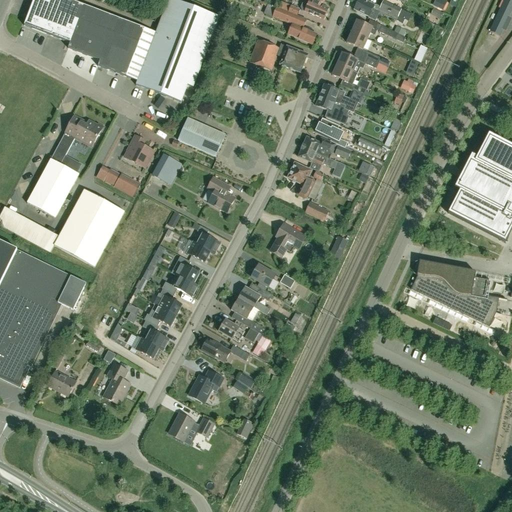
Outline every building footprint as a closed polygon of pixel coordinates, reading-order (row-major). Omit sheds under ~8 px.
[(137,82),(140,74),(155,34),(66,0),(33,0),(23,26),(69,44),(67,49),(99,61),(97,67),(126,78),(137,82)] [(140,74),(137,82),(135,86),(180,103),(186,86),(192,88),(219,18),(172,0),(167,0),(155,34),(140,74)] [(325,1),(321,0),(305,0),(304,3),(302,4),(300,8),(302,11),(323,20),(328,9),(322,6),(325,1)] [(396,21),(401,10),(383,2),(380,7),(376,5),(374,5),(362,0),(358,0),(353,10),(375,21),(378,13),(396,21)] [(498,13),(489,32),(500,37),(511,11),(511,0),(503,0),(502,3),(500,2),(497,6),(500,8),(498,13)] [(287,13),(297,17),(300,10),(291,6),(287,13)] [(312,45),(316,35),(303,29),(306,21),(297,17),(287,13),(273,7),(270,16),(292,25),(287,35),(312,45)] [(442,14),(435,10),(433,9),(431,15),(440,19),(442,14)] [(356,21),(351,32),(367,39),(370,34),(375,36),(377,31),(378,32),(403,44),(405,39),(403,37),(393,33),(370,21),(367,26),(356,21)] [(396,27),(393,33),(403,37),(405,32),(396,27)] [(367,39),(351,32),(347,43),(363,50),(367,39)] [(258,41),(249,63),(271,71),(277,56),(282,58),(280,66),(300,74),(307,55),(281,45),(280,49),(258,41)] [(362,69),(364,64),(342,54),(341,56),(338,54),(334,64),(337,65),(353,72),(357,74),(360,68),(362,69)] [(367,59),(377,64),(388,69),(390,63),(380,59),(369,54),(367,59)] [(367,59),(364,64),(365,64),(375,69),(377,64),(367,59)] [(353,72),(337,65),(334,64),(330,73),(333,74),(332,76),(342,81),(340,86),(364,97),(366,91),(352,85),(357,74),(353,72)] [(0,71),(0,130),(31,148),(56,103),(0,71)] [(412,85),(405,82),(402,90),(409,93),(412,85)] [(320,96),(346,106),(345,107),(352,109),(355,102),(347,99),(348,99),(343,97),(345,93),(339,91),(324,85),(320,96)] [(400,106),(404,97),(399,95),(395,103),(400,106)] [(345,107),(346,106),(320,96),(316,107),(331,112),(331,111),(335,112),(342,115),(347,116),(348,112),(344,110),(345,107)] [(326,121),(340,127),(342,128),(345,121),(329,115),(326,121)] [(74,118),(27,205),(55,221),(79,176),(61,166),(75,140),(92,149),(100,134),(102,135),(105,129),(98,126),(97,127),(89,123),(87,127),(81,124),(82,122),(74,118)] [(215,158),(225,136),(187,119),(178,142),(215,158)] [(390,129),(397,132),(402,123),(395,119),(390,129)] [(320,123),(315,133),(331,140),(331,142),(337,145),(345,148),(347,143),(340,140),(341,137),(336,134),(338,130),(332,127),(331,128),(320,123)] [(511,147),(488,135),(474,163),(468,160),(451,192),(457,196),(448,215),(505,244),(511,229),(511,147)] [(382,147),(361,137),(357,145),(367,150),(366,152),(375,156),(373,159),(376,161),(382,147)] [(330,160),(337,145),(331,142),(330,143),(320,138),(318,143),(306,138),(302,148),(330,160)] [(133,142),(125,158),(135,164),(136,163),(144,167),(152,152),(133,142)] [(348,160),(351,152),(338,147),(334,155),(348,160)] [(337,163),(330,160),(302,148),(298,157),(312,164),(312,163),(321,167),(322,165),(334,170),(337,163)] [(180,166),(164,157),(152,178),(165,185),(171,174),(174,176),(180,166)] [(307,178),(310,172),(295,165),(289,178),(303,185),(298,196),(304,198),(307,197),(313,183),(312,181),(307,178)] [(339,175),(346,178),(351,169),(344,165),(339,175)] [(137,187),(110,172),(110,171),(103,167),(96,178),(104,183),(105,181),(115,187),(114,188),(131,198),(137,187)] [(363,174),(369,177),(372,170),(366,167),(363,174)] [(323,175),(316,172),(313,179),(320,182),(323,175)] [(227,214),(235,199),(222,192),(225,185),(213,179),(208,189),(214,193),(208,204),(227,214)] [(85,191),(80,200),(59,238),(54,247),(94,268),(124,213),(85,191)] [(144,219),(157,225),(168,201),(155,195),(144,219)] [(328,212),(310,204),(306,213),(324,220),(328,212)] [(172,219),(177,209),(172,207),(168,217),(172,219)] [(4,208),(0,216),(0,227),(50,254),(59,238),(4,208)] [(269,252),(275,256),(282,260),(287,251),(291,253),(294,247),(299,249),(305,239),(297,234),(298,233),(283,224),(275,238),(276,239),(269,252)] [(198,233),(193,243),(210,254),(214,256),(220,245),(206,237),(209,232),(200,227),(197,233),(198,233)] [(341,255),(347,242),(338,238),(332,251),(341,255)] [(210,254),(193,243),(189,241),(183,252),(205,264),(210,254)] [(86,285),(70,277),(0,242),(0,376),(18,385),(57,304),(73,312),(86,285)] [(149,247),(142,269),(147,271),(155,249),(149,247)] [(199,275),(188,269),(191,263),(180,258),(171,274),(175,276),(193,285),(199,275)] [(475,273),(419,262),(417,276),(411,290),(489,328),(496,314),(499,299),(485,296),(488,281),(474,278),(475,273)] [(275,276),(258,266),(255,272),(254,272),(251,277),(252,277),(251,278),(267,288),(275,276)] [(193,285),(175,276),(170,286),(165,283),(162,290),(163,290),(174,296),(177,290),(192,298),(198,287),(193,285)] [(288,288),(287,290),(292,293),(297,284),(294,282),(284,276),(280,283),(288,288)] [(238,299),(253,308),(267,316),(270,310),(257,302),(260,297),(268,302),(271,296),(251,284),(248,290),(244,288),(238,299)] [(182,307),(172,301),(174,296),(163,290),(160,296),(164,298),(159,308),(176,318),(182,307)] [(97,291),(82,318),(96,326),(111,299),(97,291)] [(247,319),(253,308),(238,299),(231,311),(235,313),(232,318),(262,336),(265,330),(255,324),(255,323),(247,319)] [(176,318),(159,308),(154,305),(149,316),(147,315),(144,321),(146,322),(157,328),(160,323),(170,328),(176,318)] [(237,343),(244,332),(239,329),(239,328),(225,320),(218,332),(237,343)] [(169,341),(156,334),(159,329),(157,328),(146,322),(142,328),(146,330),(141,340),(159,350),(163,352),(169,341)] [(80,331),(83,326),(77,323),(74,327),(80,331)] [(259,343),(262,337),(250,329),(245,338),(253,343),(255,341),(259,343)] [(271,342),(262,337),(259,343),(258,344),(266,349),(271,342)] [(159,350),(141,340),(137,338),(131,348),(153,360),(159,350)] [(99,350),(95,347),(96,344),(90,340),(86,346),(97,353),(99,350)] [(229,352),(220,347),(221,346),(213,341),(212,343),(207,340),(204,346),(203,345),(201,349),(201,351),(214,358),(225,364),(231,353),(240,358),(246,362),(249,356),(244,353),(233,347),(229,352)] [(63,358),(57,354),(50,367),(57,370),(63,358)] [(119,406),(130,385),(122,381),(127,372),(114,364),(107,377),(112,380),(103,398),(119,406)] [(68,397),(75,383),(55,372),(47,386),(68,397)] [(211,391),(217,394),(224,381),(209,373),(205,380),(199,376),(189,397),(204,404),(211,391)] [(255,382),(249,378),(244,385),(250,390),(255,382)] [(247,389),(237,382),(233,388),(243,395),(247,389)] [(179,415),(169,435),(183,442),(194,422),(179,415)] [(207,440),(215,425),(203,419),(195,433),(207,440)] [(237,435),(246,440),(249,434),(240,429),(237,435)]
